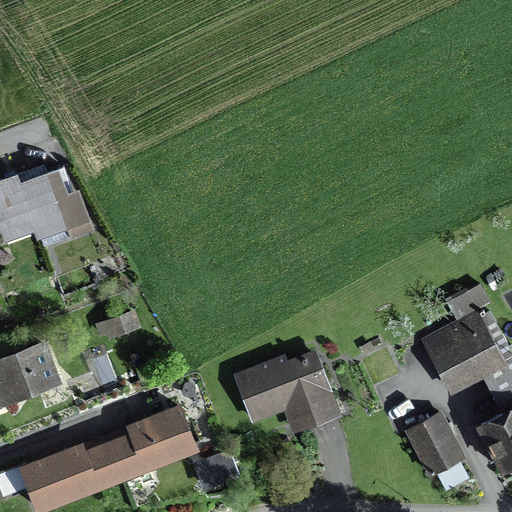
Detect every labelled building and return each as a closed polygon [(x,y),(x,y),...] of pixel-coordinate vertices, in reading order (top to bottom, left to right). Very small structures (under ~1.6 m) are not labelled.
[(48,173),(17,184),(30,221),(34,229),(64,218),(58,202),(73,197),(63,170),(49,175),(48,173)] [(0,231),(30,221),(17,184),(14,176),(0,180),(0,231)] [(511,407),(511,357),(488,313),(478,318),(464,292),(447,301),(457,321),(422,341),(447,387),(479,370),(502,413),(511,407)] [(110,331),(111,335),(135,327),(130,312),(97,324),(100,334),(110,331)] [(41,344),(0,360),(0,392),(3,401),(55,381),(41,344)] [(296,402),(305,426),(336,414),(313,355),(284,366),(282,359),(235,377),(251,419),(296,402)] [(511,407),(502,413),(479,426),(483,434),(475,438),(489,462),(497,458),(502,469),(507,467),(507,469),(511,470),(511,407)] [(137,435),(108,446),(121,481),(145,472),(143,467),(194,447),(179,409),(133,427),(137,435)] [(430,475),(462,457),(438,413),(406,430),(430,475)] [(97,490),(121,481),(108,446),(79,457),(76,449),(21,471),(35,509),(95,485),(97,490)] [(226,454),(195,466),(204,487),(234,475),(226,454)]
